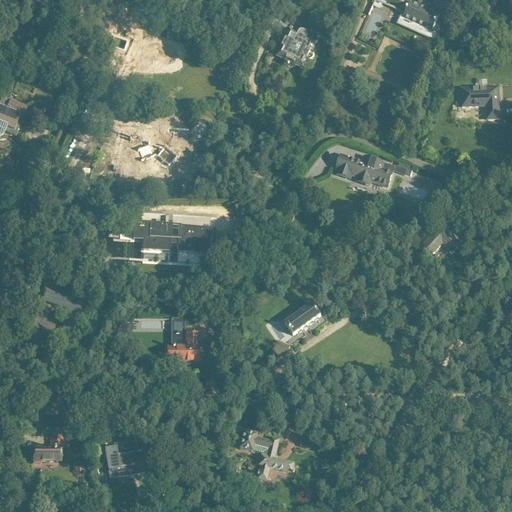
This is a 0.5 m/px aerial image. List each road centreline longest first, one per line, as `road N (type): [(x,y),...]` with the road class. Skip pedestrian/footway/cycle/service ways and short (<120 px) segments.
road 1 (residential): [(422,400),(0,411)]
road 2 (residential): [(0,313),(81,94),(73,79),(0,54)]
road 3 (track): [(422,400),(449,349),(511,271)]
road 4 (track): [(422,400),(343,511)]
